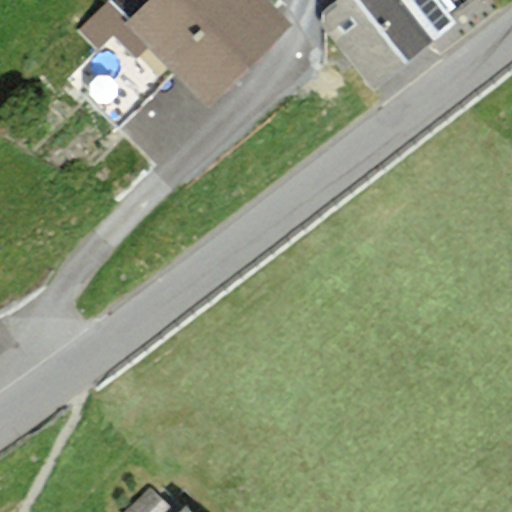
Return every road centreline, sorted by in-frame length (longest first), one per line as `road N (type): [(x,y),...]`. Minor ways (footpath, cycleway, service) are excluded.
road 1 (residential): [(0,422),(511,33)]
road 2 (track): [(71,374),(51,325),(65,289),(87,256),(269,87),(306,0)]
